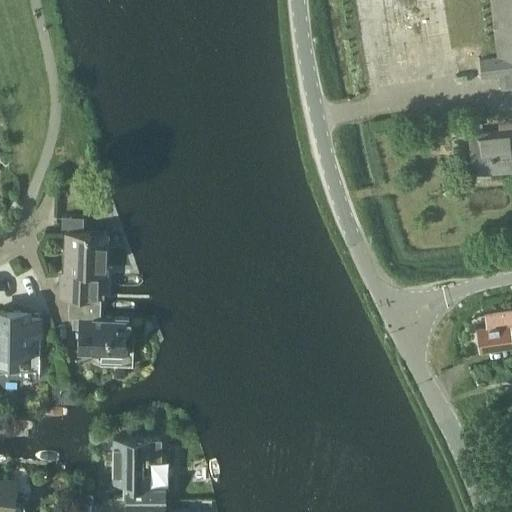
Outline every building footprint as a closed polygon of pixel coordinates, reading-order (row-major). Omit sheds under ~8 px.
[(482,76),(499,74),(501,88),(511,86),(511,0),(490,0),(497,57),(480,59),(482,76)] [(469,136),(474,174),(511,168),(511,122),(498,124),(499,132),(469,136)] [(108,232),(66,230),(64,270),(59,270),(58,296),(69,296),(102,298),(103,275),(104,244),(107,244),(108,232)] [(102,298),(69,296),(68,316),(79,316),(77,351),(101,351),(100,363),(133,364),(134,346),(126,346),(127,316),(102,316),(102,298)] [(28,307),(0,306),(0,361),(4,362),(3,371),(39,370),(40,315),(28,315),(28,307)] [(477,328),(480,348),(511,343),(511,342),(510,330),(511,329),(511,310),(487,314),(489,326),(477,328)] [(114,436),(113,473),(113,481),(131,481),(131,496),(166,498),(167,453),(161,453),(162,437),(114,436)] [(0,477),(0,511),(24,511),(25,511),(25,510),(25,509),(25,507),(25,506),(24,504),(23,503),(23,502),(21,501),(19,500),(18,499),(14,499),(17,479),(0,477)] [(166,507),(166,498),(131,496),(126,496),(125,511),(189,511),(190,507),(166,507)]
